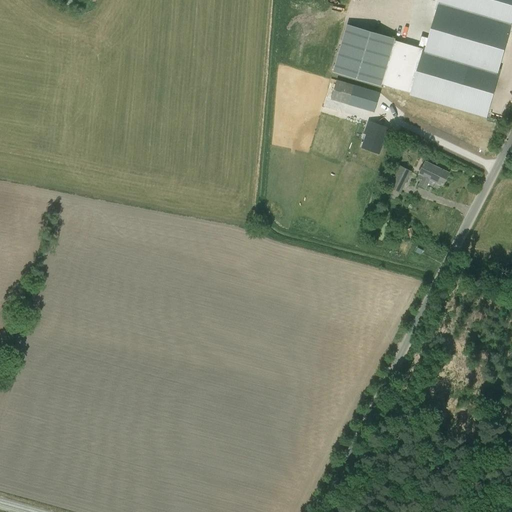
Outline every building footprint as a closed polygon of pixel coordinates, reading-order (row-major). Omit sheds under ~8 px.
[(411,94),(410,96),(487,118),(501,70),(499,69),(510,31),(511,31),(511,0),(438,0),(435,9),(437,9),(429,38),(421,36),(418,48),(424,49),(411,94)] [(382,85),(411,94),(424,49),(395,41),(396,39),(348,24),(333,73),(381,87),(382,85)] [(356,86),(337,80),(331,100),(351,106),(356,86)] [(370,129),(368,135),(365,141),(380,147),(387,128),(370,121),(367,128),(370,129)] [(426,189),(430,180),(443,186),(449,173),(425,162),(418,178),(422,180),(419,186),(426,189)] [(401,194),(412,172),(400,166),(389,188),(401,194)]
